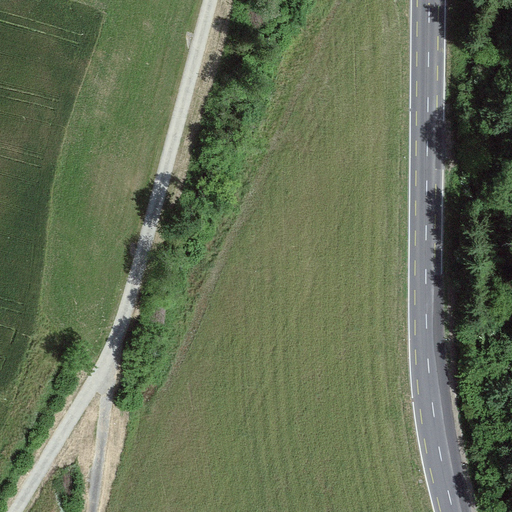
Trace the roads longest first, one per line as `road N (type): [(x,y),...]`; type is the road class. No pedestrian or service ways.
road 1 (track): [(211,0),(120,331),(12,511)]
road 2 (secondary): [(429,0),(427,256),(436,405),(459,511)]
road 3 (track): [(120,331),(92,511)]
